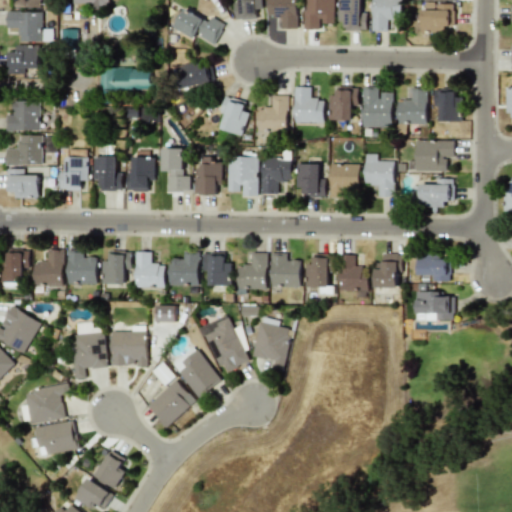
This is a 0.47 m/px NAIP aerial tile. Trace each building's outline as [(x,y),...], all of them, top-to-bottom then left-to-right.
[(108,0),(73,0),(73,4),(92,4),(92,9),(108,9),(108,0)] [(238,0),(239,2),(234,2),(234,19),(256,18),(255,9),(262,9),(261,0),(238,0)] [(296,0),(267,0),(267,16),(280,16),(280,29),(297,28),(296,0)] [(334,0),(303,0),(303,29),(319,29),(319,23),(334,24),(334,0)] [(338,0),(338,21),(345,21),(345,31),(367,30),(366,10),(361,10),(361,0),(338,0)] [(387,31),(387,18),(401,18),(401,0),(371,0),(371,31),(387,31)] [(422,31),(446,31),(446,26),(454,26),(454,3),(422,3),(422,31)] [(213,43),(224,23),(211,16),(208,21),(184,9),(174,29),(193,39),(196,34),(213,43)] [(7,11),(6,27),(18,27),(17,41),(41,41),(42,12),(7,11)] [(39,45),(16,46),(16,52),(6,52),(6,69),(39,68),(39,45)] [(177,65),(177,88),(210,87),(209,64),(177,65)] [(99,88),(155,89),(155,83),(150,83),(150,68),(100,67),(99,88)] [(294,122),(324,122),(324,99),(310,99),(311,87),(295,86),(294,122)] [(329,120),(352,120),(352,104),(358,104),(358,87),(336,87),(336,95),(329,95),(329,120)] [(362,127),(392,127),(392,92),(378,92),(378,87),(362,87),(362,127)] [(396,123),(426,123),(426,88),(411,88),(411,100),(397,100),(396,123)] [(439,107),(439,121),(461,122),(462,97),(454,96),(454,89),(433,88),(433,106),(439,107)] [(225,114),(220,128),(241,136),(250,113),(243,111),(246,102),(225,95),(219,112),(225,114)] [(272,107),(258,107),(257,130),(287,131),(288,96),(272,96),(272,107)] [(39,131),(39,101),(13,101),(13,115),(5,114),(5,130),(39,131)] [(5,165),(42,165),(42,153),(56,152),(56,137),(42,137),(42,135),(18,135),(18,148),(5,148),(5,165)] [(453,140),(415,141),(416,171),(447,171),(446,157),(454,156),(453,140)] [(162,171),(168,171),(168,191),(189,192),(189,176),(184,176),(184,148),(163,148),(162,171)] [(291,182),(292,155),(263,154),(261,193),(278,194),(279,181),(291,182)] [(393,197),(394,161),(377,160),(377,154),(365,154),(364,183),(378,183),(378,196),(393,197)] [(116,156),(94,157),(94,180),(100,180),(100,190),(122,190),(121,174),(117,174),(116,156)] [(196,194),(217,195),(218,179),(222,179),(223,163),(213,163),(213,157),(196,156),(196,194)] [(258,156),(228,156),(228,191),(242,191),(242,196),(259,196),(258,156)] [(88,181),(88,157),(66,157),(65,172),(59,172),(59,189),(81,190),(81,181),(88,181)] [(148,191),(149,177),(155,177),(155,157),(132,157),(132,173),(127,173),(126,190),(148,191)] [(359,164),(330,164),(330,197),(347,197),(347,189),(359,190),(359,164)] [(24,169),(6,169),(6,191),(15,191),(15,196),(39,197),(39,175),(24,175),(24,169)] [(445,207),(445,201),(453,201),(454,179),(436,178),(435,185),(413,185),(413,206),(445,207)] [(34,284),(64,283),(63,249),(47,249),(48,261),(34,262),(34,284)] [(30,270),(29,250),(6,250),(7,282),(24,282),(24,270),(30,270)] [(84,250),(68,250),(68,283),(97,284),(97,257),(83,257),(84,250)] [(102,261),(103,284),(126,283),(126,270),(132,270),(131,251),(109,252),(110,261),(102,261)] [(165,264),(151,264),(152,252),(136,251),(135,287),(165,287),(165,264)] [(199,285),(200,252),(184,251),(183,258),(170,258),(170,285),(199,285)] [(225,252),(203,252),(203,271),(209,271),(209,285),(231,285),(232,262),(225,262),(225,252)] [(268,253),(252,252),(251,265),(238,264),(238,289),(267,289),(268,253)] [(300,287),(301,260),(287,259),(287,253),(271,253),(271,286),(300,287)] [(306,287),(329,287),(329,254),(313,254),(313,264),(307,264),(306,287)] [(340,289),(369,290),(369,267),(355,266),(356,255),(340,254),(340,289)] [(375,262),(375,287),(399,287),(400,254),(383,254),(382,262),(375,262)] [(432,275),(432,281),(448,282),(449,258),(418,257),(417,275),(432,275)] [(416,314),(435,313),(436,320),(454,319),(453,296),(441,296),(441,291),(416,291),(416,314)] [(176,305),(156,305),(157,321),(176,321),(176,305)] [(0,326),(0,339),(24,353),(42,322),(13,306),(1,327),(0,326)] [(201,326),(223,374),(250,361),(245,350),(250,348),(240,326),(234,328),(228,314),(201,326)] [(261,318),(253,356),(275,361),(273,368),(283,370),(292,329),(279,326),(280,322),(261,318)] [(107,367),(105,327),(93,328),(93,322),(73,323),(77,378),(86,378),(85,368),(107,367)] [(112,331),(112,365),(136,365),(136,367),(148,366),(147,331),(112,331)] [(196,396),(220,382),(197,346),(174,361),(196,396)] [(0,378),(16,362),(0,347),(0,378)] [(153,371),(166,385),(176,376),(163,362),(153,371)] [(196,400),(176,380),(148,406),(167,427),(196,400)] [(66,419),(62,395),(71,394),(69,384),(26,390),(31,424),(66,419)] [(36,427),(41,455),(78,448),(72,420),(36,427)] [(95,476),(116,488),(126,471),(119,467),(124,457),(110,449),(95,476)] [(112,492),(89,478),(76,498),(93,509),(97,502),(104,506),(112,492)] [(81,511),(66,500),(56,511),(81,511)]
